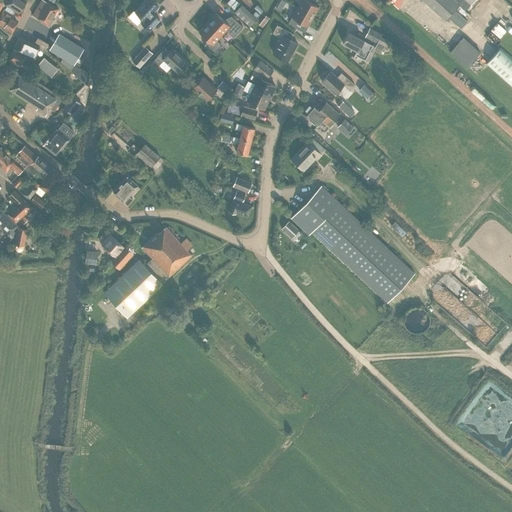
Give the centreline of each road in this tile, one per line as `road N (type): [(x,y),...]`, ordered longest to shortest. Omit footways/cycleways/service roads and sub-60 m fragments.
road 1 (residential): [(255,243),(181,215),(127,215),(67,178),(6,121)]
road 2 (residential): [(255,243),(274,134),(339,4)]
road 3 (track): [(358,357),(468,350),(511,376)]
